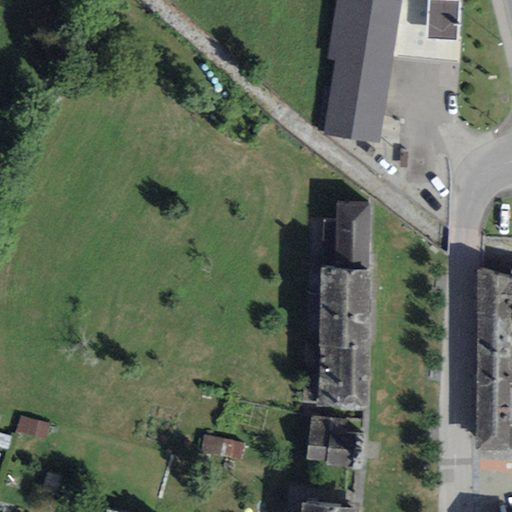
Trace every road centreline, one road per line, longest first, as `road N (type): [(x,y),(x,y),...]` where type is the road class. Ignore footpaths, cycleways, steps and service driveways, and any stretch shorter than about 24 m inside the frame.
road 1 (tertiary): [(457,511),(463,223),(484,170),(511,161)]
road 2 (track): [(144,0),(68,90),(0,232)]
